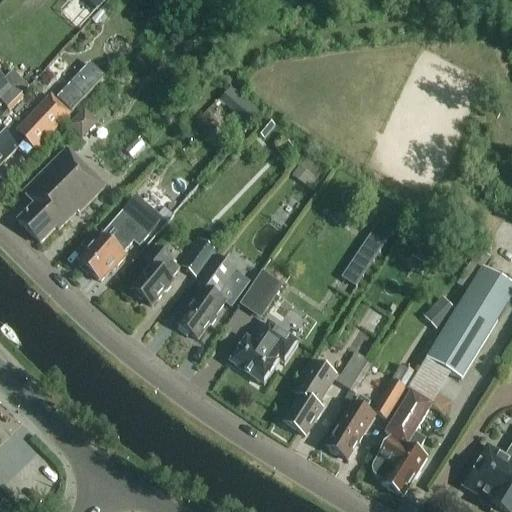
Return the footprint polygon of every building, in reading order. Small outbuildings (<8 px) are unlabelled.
[(84,0),(95,10),(105,0),(84,0)] [(90,67),(56,102),(70,116),(104,80),(90,67)] [(0,103),(8,111),(29,91),(13,74),(2,85),(0,83),(0,103)] [(71,118),(50,98),(15,134),(36,154),(71,118)] [(248,127),(259,114),(244,102),(233,115),(248,127)] [(266,123),(255,136),(263,142),(274,129),(266,123)] [(0,168),(14,154),(0,139),(0,168)] [(288,144),(275,152),(282,164),(295,157),(288,144)] [(33,208),(16,225),(39,247),(56,230),(58,232),(76,214),(78,215),(103,190),(65,152),(21,196),(33,208)] [(101,238),(78,265),(80,267),(78,269),(87,276),(89,274),(100,284),(114,268),(116,270),(125,260),(122,257),(133,245),(138,250),(149,238),(148,237),(137,228),(123,215),(102,239),(101,238)] [(147,217),(137,228),(148,237),(158,226),(147,217)] [(180,270),(196,282),(216,256),(200,244),(180,270)] [(431,254),(418,246),(410,259),(423,266),(431,254)] [(162,292),(180,268),(157,249),(144,264),(151,270),(131,293),(150,310),(164,294),(162,292)] [(176,329),(197,344),(216,317),(214,316),(222,306),(216,301),(236,274),(216,260),(196,287),(204,293),(198,303),(196,301),(176,329)] [(469,266),(457,287),(468,294),(481,273),(469,266)] [(511,289),(482,271),(426,363),(451,378),(460,384),(511,300),(511,289)] [(260,276),(253,287),(274,301),(281,290),(260,276)] [(436,334),(454,315),(441,302),(422,321),(436,334)] [(254,345),(246,340),(228,366),(263,389),(278,366),(283,369),(299,346),(267,324),(254,345)] [(293,398),(298,402),(283,427),(304,440),(321,413),(316,410),(324,396),(326,397),(337,380),(313,365),(293,398)] [(372,415),(385,423),(414,377),(401,369),(372,415)] [(271,446),(299,382),(275,371),(265,395),(263,394),(245,435),(271,446)] [(389,441),(377,461),(377,462),(373,469),(371,473),(372,477),(376,480),(383,484),(381,488),(402,501),(426,462),(416,456),(424,444),(413,437),(431,409),(410,397),(385,438),(389,441)] [(359,400),(354,408),(352,407),(342,425),(341,424),(325,451),(346,464),(362,438),(359,436),(370,418),(365,415),(370,406),(359,400)] [(511,436),(511,423),(495,419),(492,431),(511,436)] [(495,502),(511,473),(511,450),(508,458),(489,446),(466,484),(495,502)] [(511,511),(511,473),(495,502),(493,506),(496,508),(494,511),(511,511)]
